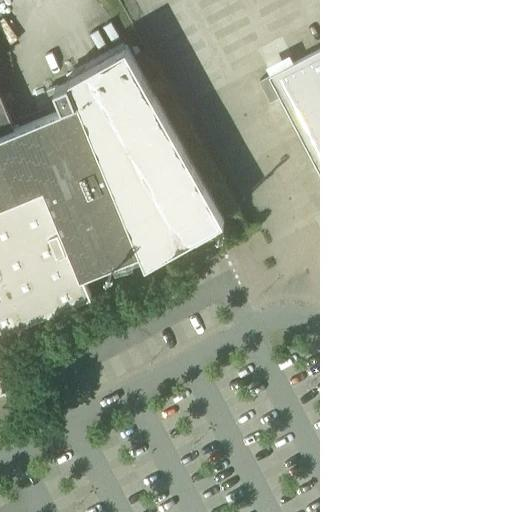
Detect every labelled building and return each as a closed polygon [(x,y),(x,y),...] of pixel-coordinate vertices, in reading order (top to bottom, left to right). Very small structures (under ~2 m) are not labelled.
[(511,0),(416,0),(344,38),(410,166),(511,113),(511,0)] [(337,204),(410,166),(344,38),(295,63),(271,76),(282,97),(337,204)] [(71,79),(80,99),(141,248),(147,262),(226,218),(127,45),(70,77),(71,79)] [(271,76),(295,63),(290,53),(266,66),(271,76)] [(271,103),(282,97),(271,76),(260,82),(261,83),(271,103)] [(63,106),(80,99),(71,79),(55,85),(63,106)] [(0,132),(16,126),(0,87),(0,132)] [(0,201),(46,183),(83,273),(141,248),(80,99),(63,106),(16,126),(0,132),(0,201)] [(511,113),(410,166),(337,204),(321,213),(390,343),(397,357),(412,350),(511,296),(511,113)] [(46,183),(0,201),(0,390),(12,385),(0,356),(0,333),(92,295),(83,273),(46,183)] [(397,357),(390,343),(386,354),(384,361),(406,368),(408,361),(412,350),(397,357)] [(384,361),(386,354),(367,349),(352,346),(349,353),(364,359),(381,365),(407,374),(420,377),(437,380),(440,373),(423,366),(408,361),(406,368),(384,361)] [(97,365),(105,383),(127,374),(119,355),(97,365)] [(474,511),(465,494),(469,492),(468,490),(470,488),(468,484),(484,476),(486,480),(504,471),(495,456),(445,482),(460,511),(474,511)] [(511,511),(511,466),(504,471),(486,480),(484,476),(468,484),(470,488),(468,490),(469,492),(465,494),(474,511),(511,511)]
